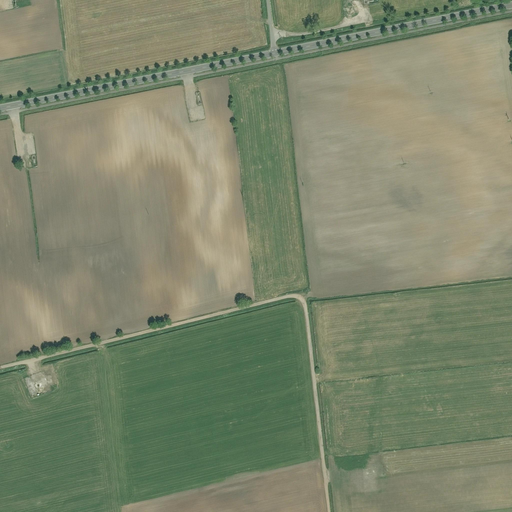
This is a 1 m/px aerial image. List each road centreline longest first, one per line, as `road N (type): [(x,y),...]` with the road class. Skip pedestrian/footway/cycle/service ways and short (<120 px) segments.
road 1 (tertiary): [(0,107),(273,53)]
road 2 (tertiary): [(273,53),(511,4)]
